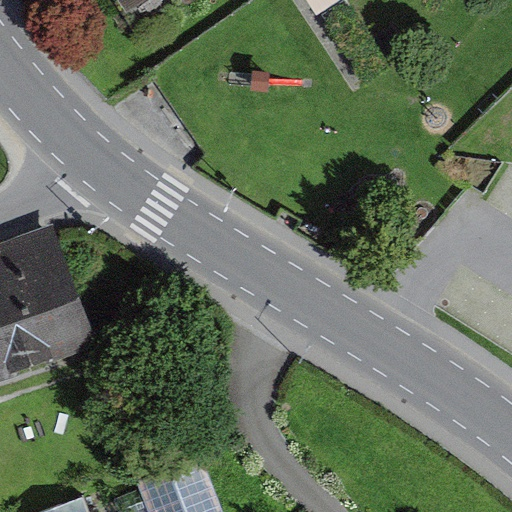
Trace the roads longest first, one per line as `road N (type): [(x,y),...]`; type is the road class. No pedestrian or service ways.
road 1 (secondary): [(92,149),(212,238),(511,426)]
road 2 (secondary): [(0,40),(92,149)]
